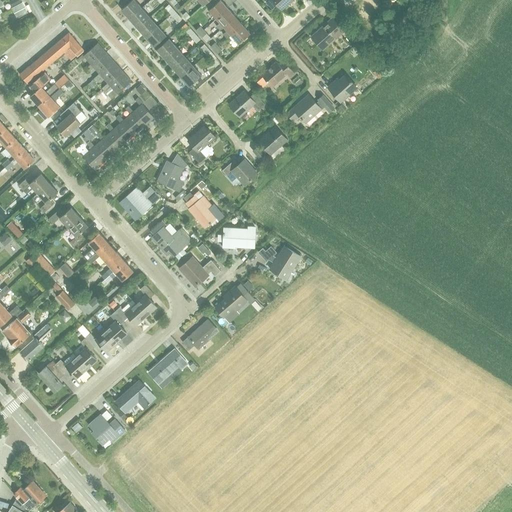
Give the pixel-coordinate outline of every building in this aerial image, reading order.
[(129,19),(142,8),(134,0),(131,0),(121,9),(129,19)] [(216,18),(228,8),(220,0),(219,0),(208,10),(216,18)] [(273,0),(281,9),(291,0),(273,0)] [(43,1),(40,4),(45,9),(48,6),(43,1)] [(22,2),(11,8),(17,18),(27,13),(22,2)] [(171,15),(175,11),(169,4),(165,8),(171,15)] [(150,17),(142,8),(129,19),(137,28),(150,17)] [(220,30),(223,27),(235,16),(228,8),(216,18),(220,23),(217,26),(220,30)] [(180,18),(175,11),(171,15),(177,21),(180,18)] [(231,35),(242,25),(235,16),(223,27),(227,31),(223,34),(227,38),(231,35)] [(150,17),(137,28),(146,37),(158,26),(150,17)] [(322,49),(344,30),(332,18),(311,37),(322,49)] [(250,33),(242,25),(231,35),(238,44),(250,33)] [(158,26),(146,37),(154,46),(166,35),(158,26)] [(190,36),(194,33),(188,26),(184,29),(190,36)] [(353,31),(348,35),(351,39),(356,34),(353,31)] [(69,32),(62,38),(70,47),(75,53),(82,47),(69,32)] [(200,39),(194,33),(190,36),(196,43),(200,39)] [(53,46),(61,55),(70,47),(62,38),(53,46)] [(165,58),(177,47),(169,38),(157,49),(165,58)] [(82,55),(77,60),(81,65),(87,60),(91,64),(91,65),(105,52),(97,43),(84,55),(83,56),(82,55)] [(206,54),(210,51),(204,44),(200,47),(206,54)] [(53,46),(48,50),(56,59),(61,55),(53,46)] [(177,47),(165,58),(173,67),(185,56),(177,47)] [(48,50),(43,54),(51,63),(56,59),(48,50)] [(216,58),(210,51),(206,54),(212,61),(216,58)] [(91,64),(86,69),(90,74),(96,69),(99,73),(100,74),(114,61),(105,52),(91,65),(91,64)] [(51,63),(43,54),(38,58),(46,67),(51,63)] [(193,66),(185,56),(173,67),(181,76),(193,66)] [(38,58),(34,62),(42,71),(46,67),(38,58)] [(99,73),(94,78),(98,83),(104,78),(108,83),(122,71),(114,61),(100,74),(99,73)] [(34,62),(29,66),(37,75),(42,71),(34,62)] [(289,77),(294,73),(284,62),(279,65),(277,62),(256,80),(262,87),(268,82),(271,86),(286,74),(289,77)] [(37,75),(29,66),(24,70),(32,79),(37,75)] [(201,75),(193,66),(181,76),(189,85),(201,75)] [(376,69),(373,72),(378,79),(382,76),(376,69)] [(32,79),(24,70),(19,74),(27,83),(32,79)] [(108,83),(102,88),(105,91),(107,93),(113,88),(117,93),(131,81),(122,71),(108,83)] [(52,87),(48,83),(52,79),(46,72),(30,86),(35,92),(31,96),(40,106),(60,88),(65,84),(70,80),(66,75),(52,87)] [(299,75),(292,80),(296,85),(303,80),(299,75)] [(341,101),(357,87),(346,75),(337,83),(335,81),(328,87),(341,101)] [(94,79),(88,84),(91,87),(97,82),(94,79)] [(70,80),(65,84),(70,90),(76,86),(70,80)] [(141,85),(136,89),(141,95),(146,90),(141,85)] [(60,88),(40,106),(49,117),(60,107),(55,101),(59,98),(58,97),(63,93),(60,88)] [(258,111),(265,105),(255,93),(250,97),(245,91),(229,104),(240,116),(253,105),(258,111)] [(329,112),(334,108),(323,95),(318,99),(319,100),(316,103),(309,94),(287,113),(293,120),(299,115),(306,123),(325,106),(329,112)] [(133,112),(145,125),(154,117),(142,103),(144,102),(139,97),(136,100),(141,105),(133,112)] [(79,115),(82,112),(74,103),(61,115),(64,120),(57,126),(66,136),(81,123),(78,119),(76,117),(79,115)] [(131,114),(124,120),(123,120),(135,134),(145,125),(133,112),(129,106),(126,109),(131,114)] [(277,114),(273,118),(278,123),(282,119),(277,114)] [(121,123),(114,129),(126,143),(135,134),(123,120),(124,120),(119,115),(116,117),(121,123)] [(112,131),(105,137),(104,138),(116,151),(126,143),(114,129),(110,123),(107,126),(112,131)] [(93,125),(84,133),(86,136),(90,140),(90,141),(100,132),(93,125)] [(199,163),(206,157),(209,155),(209,147),(207,144),(215,137),(205,125),(188,140),(194,147),(189,151),(199,163)] [(271,154),(287,140),(275,126),(259,140),(263,145),(259,148),(258,147),(253,151),(261,160),(266,156),(265,155),(269,151),(271,154)] [(6,128),(0,133),(0,140),(6,147),(16,139),(6,128)] [(90,141),(95,146),(94,147),(106,160),(116,151),(104,138),(105,137),(100,132),(90,141)] [(16,139),(6,147),(15,158),(25,149),(16,139)] [(94,147),(95,146),(90,141),(90,140),(88,143),(92,148),(84,156),(96,169),(106,160),(94,147)] [(35,160),(25,149),(15,158),(25,169),(35,160)] [(167,161),(158,181),(180,191),(184,182),(179,179),(184,168),(187,165),(177,153),(172,163),(167,161)] [(234,160),(222,170),(232,182),(237,177),(244,185),(258,174),(245,159),(239,164),(234,160)] [(38,193),(50,183),(41,173),(34,180),(30,176),(19,185),(27,194),(33,189),(38,193)] [(201,181),(197,185),(201,190),(205,185),(201,181)] [(58,192),(50,183),(38,193),(46,203),(40,209),(44,214),(55,204),(51,199),(58,192)] [(133,191),(121,202),(136,219),(153,204),(159,197),(160,197),(151,186),(143,193),(137,187),(133,191)] [(220,189),(217,193),(222,198),(226,194),(220,189)] [(184,190),(175,197),(178,200),(187,193),(184,190)] [(194,196),(186,203),(190,207),(189,208),(205,227),(215,219),(217,222),(224,216),(214,203),(211,205),(199,190),(194,195),(194,196)] [(68,227),(80,216),(72,207),(64,214),(60,209),(49,219),(53,224),(60,218),(68,227)] [(3,211),(0,214),(0,219),(3,223),(9,218),(3,211)] [(88,226),(80,216),(68,227),(76,237),(69,242),(74,247),(85,237),(81,233),(88,226)] [(11,221),(7,226),(13,232),(17,227),(11,221)] [(174,256),(190,242),(179,230),(172,236),(160,223),(152,230),(155,234),(152,237),(167,254),(170,252),(174,256)] [(254,241),(255,227),(248,227),(248,229),(224,228),(224,232),(223,232),(223,235),(224,235),(223,247),(230,247),(230,246),(248,247),(248,241),(254,241)] [(17,229),(14,232),(19,238),(22,235),(17,229)] [(89,242),(94,248),(84,257),(87,260),(108,242),(99,232),(89,242)] [(7,233),(0,238),(0,239),(5,245),(12,239),(7,233)] [(31,240),(27,243),(32,248),(36,245),(31,240)] [(108,242),(87,260),(90,264),(96,259),(102,265),(106,261),(117,252),(108,242)] [(277,254),(272,248),(267,252),(264,249),(260,252),(267,262),(270,260),(275,263),(271,269),(284,278),(288,271),(291,273),(301,256),(286,246),(278,258),(274,256),(277,254)] [(117,252),(106,261),(111,267),(101,276),(104,280),(125,261),(117,252)] [(30,257),(26,261),(30,266),(35,262),(30,257)] [(196,286),(209,275),(211,272),(215,276),(221,271),(211,260),(203,268),(193,257),(180,268),(196,286)] [(68,259),(61,266),(65,270),(72,264),(68,259)] [(134,271),(125,261),(104,280),(107,283),(117,274),(123,281),(134,271)] [(48,263),(42,268),(50,276),(53,273),(55,270),(48,263)] [(70,268),(64,273),(68,277),(74,272),(70,268)] [(53,273),(50,276),(55,282),(58,279),(53,273)] [(2,289),(0,287),(0,281),(1,281),(0,279),(0,299),(11,290),(7,285),(2,289)] [(248,281),(242,286),(247,292),(253,287),(248,281)] [(69,310),(75,304),(56,282),(51,286),(59,294),(57,296),(69,310)] [(146,295),(136,303),(147,316),(157,307),(150,299),(155,295),(146,284),(141,289),(146,295)] [(247,292),(242,286),(241,284),(236,288),(235,286),(226,295),(227,297),(215,307),(224,317),(234,308),(236,311),(247,301),(250,304),(254,300),(247,292)] [(93,308),(102,300),(97,294),(88,302),(93,308)] [(147,316),(136,303),(133,300),(123,309),(121,306),(115,311),(125,321),(130,317),(136,325),(147,316)] [(14,321),(24,312),(18,305),(9,313),(0,301),(0,325),(10,317),(14,321)] [(65,308),(59,313),(62,317),(65,321),(71,316),(65,308)] [(24,312),(14,321),(3,331),(9,337),(8,338),(16,346),(31,333),(23,323),(32,315),(27,310),(24,312)] [(125,321),(115,311),(111,315),(116,321),(106,330),(117,342),(127,333),(120,325),(125,321)] [(199,350),(219,332),(208,319),(188,336),(183,341),(190,349),(195,345),(199,350)] [(38,339),(50,328),(47,324),(34,335),(36,337),(20,351),(28,360),(44,346),(38,339)] [(91,333),(86,337),(95,347),(100,343),(106,351),(117,342),(106,330),(96,339),(91,333)] [(86,348),(76,356),(87,368),(97,359),(90,351),(95,347),(86,337),(81,341),(86,348)] [(181,369),(187,364),(175,349),(149,372),(159,383),(178,366),(181,369)] [(61,359),(56,364),(65,374),(70,369),(77,377),(87,368),(76,356),(66,365),(61,359)] [(65,374),(56,364),(53,360),(39,373),(55,391),(62,385),(58,380),(65,374)] [(144,408),(155,398),(141,382),(131,391),(129,389),(121,397),(122,398),(117,403),(125,412),(137,401),(144,408)] [(121,410),(118,413),(124,420),(127,417),(121,410)] [(112,442),(125,430),(115,420),(110,424),(101,414),(89,425),(94,431),(92,433),(102,444),(108,438),(112,442)] [(22,511),(26,507),(29,509),(45,496),(33,481),(23,489),(21,487),(14,493),(17,497),(12,505),(22,511)] [(78,511),(70,503),(59,511),(78,511)]
